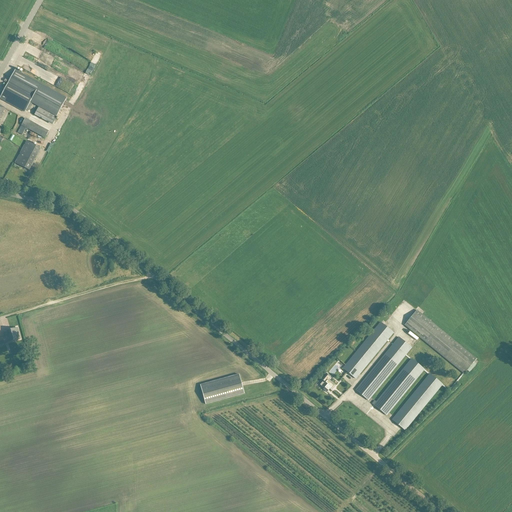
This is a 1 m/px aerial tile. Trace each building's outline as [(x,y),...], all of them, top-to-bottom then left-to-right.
[(15,70),(0,97),(0,98),(25,112),(26,110),(28,111),(32,103),(39,106),(57,116),(66,99),(15,70)] [(57,116),(39,106),(35,114),(53,124),(57,116)] [(28,128),(45,138),(49,132),(25,119),(18,132),(22,135),(25,129),(27,131),(28,128)] [(26,141),(15,163),(29,170),(35,159),(40,148),(26,141)] [(464,374),(477,358),(418,310),(405,325),(464,374)] [(356,379),(368,364),(393,333),(380,322),(343,368),(356,379)] [(19,339),(16,328),(5,331),(8,342),(19,339)] [(368,400),(398,364),(411,348),(399,337),(356,390),(368,400)] [(424,369),(418,364),(411,359),(374,405),(387,415),(424,369)] [(200,385),(206,404),(244,394),(239,374),(200,385)] [(331,377),(327,374),(322,380),(323,381),(320,385),(324,388),(323,389),(327,392),(330,389),(332,391),(336,386),(328,379),(331,377)] [(430,374),(392,420),(405,430),(442,384),(430,374)]
